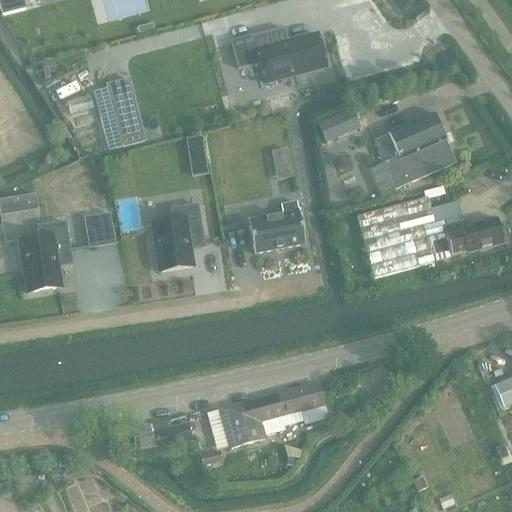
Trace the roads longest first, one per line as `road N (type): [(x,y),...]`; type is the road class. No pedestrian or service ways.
road 1 (tertiary): [(0,423),(292,367),(511,304)]
road 2 (residential): [(314,287),(0,338)]
road 3 (residential): [(511,111),(432,0)]
